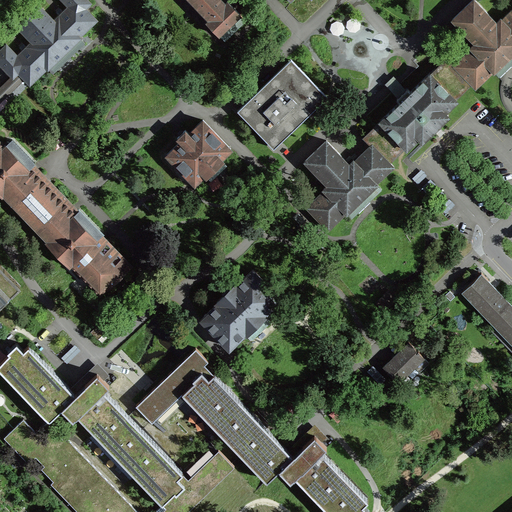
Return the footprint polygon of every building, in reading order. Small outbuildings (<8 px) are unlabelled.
[(0,49),(0,63),(12,76),(0,87),(0,101),(24,78),(30,84),(47,67),(48,68),(81,37),(80,36),(97,19),(85,8),(91,2),(88,0),(63,0),(68,6),(54,20),(38,3),(16,24),(32,41),(17,55),(6,44),(0,49)] [(207,21),(219,34),(240,14),(228,1),(225,4),(221,0),(191,0),(209,19),(207,21)] [(324,190),(307,206),(328,229),(346,212),(347,213),(377,184),(376,183),(394,166),(389,162),(405,146),(407,147),(419,136),(422,140),(435,127),(448,115),(444,111),(457,100),(455,98),(471,83),(475,87),(493,70),(494,71),(509,57),(511,54),(511,9),(502,19),(501,18),(496,22),(475,0),(472,0),(452,19),(475,43),(471,47),(472,48),(455,64),(448,56),(431,73),(430,72),(410,91),(407,88),(397,97),(400,101),(380,120),(381,120),(364,137),(371,145),(355,160),(354,159),(349,164),(326,140),(305,160),(328,184),(323,188),(324,190)] [(237,110),(274,148),(327,96),(291,58),(237,110)] [(231,149),(203,119),(189,133),(185,129),(177,137),(181,141),(167,154),(195,183),(204,174),(206,175),(222,159),(221,158),(231,149)] [(70,265),(71,264),(100,294),(107,287),(102,281),(119,264),(96,240),(103,233),(79,209),(72,216),(37,180),(28,170),(29,169),(28,169),(35,162),(12,139),(6,145),(5,145),(4,145),(0,141),(0,192),(2,195),(3,194),(47,240),(46,240),(70,265)] [(0,305),(21,285),(0,263),(0,305)] [(237,284),(236,283),(217,301),(218,303),(202,318),(229,347),(231,345),(231,346),(235,346),(239,342),(239,338),(245,331),(246,333),(256,324),(265,314),(264,313),(271,307),(275,307),(279,303),(279,300),(279,299),(280,298),(253,269),(237,284)] [(511,343),(511,303),(481,272),(462,291),(463,291),(511,343)] [(384,365),(383,365),(399,382),(400,381),(399,380),(414,366),(420,371),(429,362),(419,352),(420,351),(418,349),(418,350),(409,341),(408,341),(408,342),(390,359),(384,365)] [(78,390),(75,393),(29,345),(28,345),(23,349),(16,342),(7,351),(9,352),(0,360),(0,367),(49,418),(49,419),(50,430),(42,438),(23,418),(4,437),(29,463),(36,456),(44,465),(41,468),(53,481),(51,483),(78,511),(138,511),(67,437),(64,440),(58,433),(56,424),(67,413),(73,419),(78,415),(166,506),(162,509),(164,511),(185,511),(234,465),(218,448),(188,477),(104,389),(109,385),(97,372),(83,385),(81,383),(78,385),(75,388),(78,390)] [(152,421),(182,392),(182,393),(267,480),(279,469),(290,480),(294,477),(294,478),(295,476),(329,511),(369,511),(370,511),(363,504),(368,499),(322,451),(327,446),(315,433),(293,454),(288,450),(205,363),(208,360),(196,347),(136,404),(152,421)]
